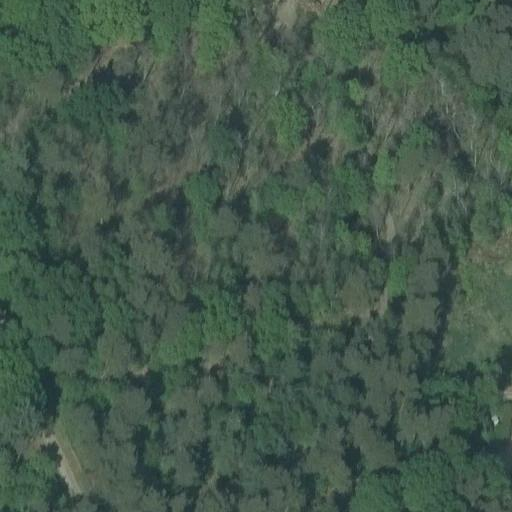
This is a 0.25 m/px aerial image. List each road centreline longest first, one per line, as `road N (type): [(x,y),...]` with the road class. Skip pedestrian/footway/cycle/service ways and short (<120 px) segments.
road 1 (unclassified): [(81,511),(0,333)]
road 2 (unknown): [(511,437),(374,511)]
